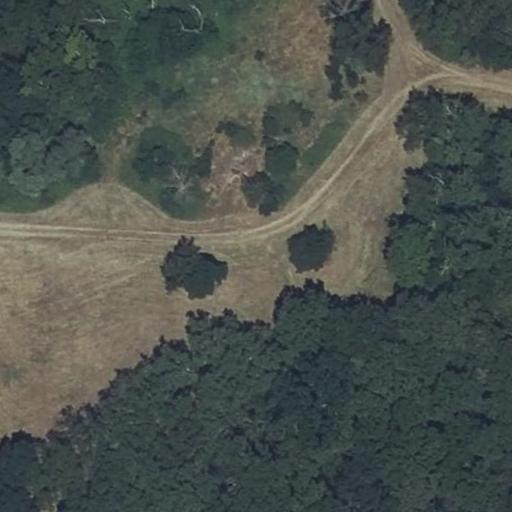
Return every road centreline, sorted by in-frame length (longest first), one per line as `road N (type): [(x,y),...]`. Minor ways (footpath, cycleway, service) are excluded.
road 1 (track): [(429,73),(263,223),(234,233),(145,239),(0,231)]
road 2 (track): [(384,0),(406,49),(429,73),(511,93)]
